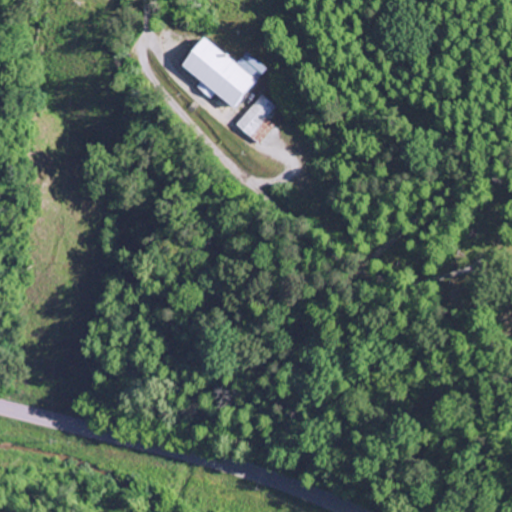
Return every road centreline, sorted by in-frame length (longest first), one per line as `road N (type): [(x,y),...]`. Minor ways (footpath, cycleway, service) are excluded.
road 1 (residential): [(143,0),(140,52),(158,87),(240,176),(317,243),(350,267),(401,285),(482,267)]
road 2 (secondary): [(0,406),(246,471),(352,511)]
road 3 (residential): [(350,267),(370,263),(464,184),(490,179),(511,187)]
